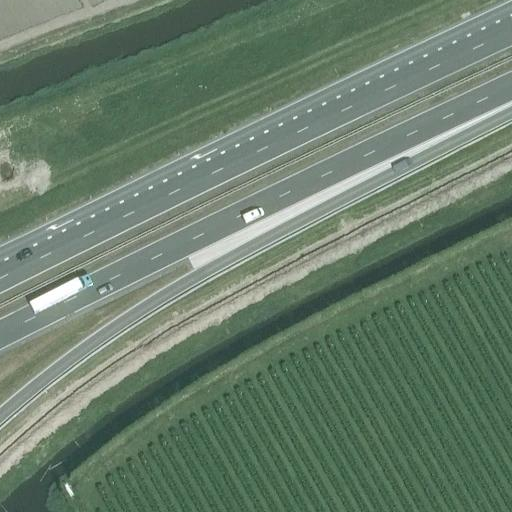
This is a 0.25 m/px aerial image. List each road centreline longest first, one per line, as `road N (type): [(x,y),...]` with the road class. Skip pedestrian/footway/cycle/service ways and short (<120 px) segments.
road 1 (trunk): [(0,416),(144,306),(511,103)]
road 2 (trunk): [(0,337),(511,86)]
road 3 (trunk): [(511,30),(0,278)]
